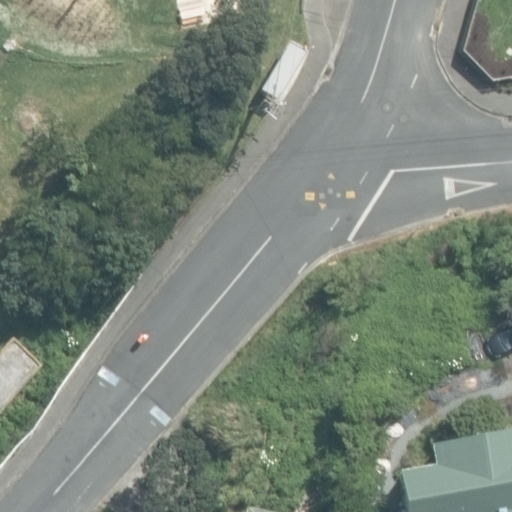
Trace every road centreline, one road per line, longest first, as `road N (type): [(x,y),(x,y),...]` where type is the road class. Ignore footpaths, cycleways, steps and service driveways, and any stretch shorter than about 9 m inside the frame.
road 1 (residential): [(34,511),(332,167)]
road 2 (residential): [(332,167),(399,0)]
road 3 (residential): [(332,167),(511,152)]
